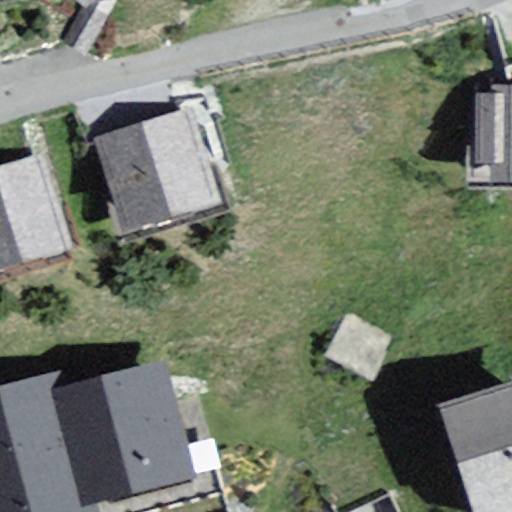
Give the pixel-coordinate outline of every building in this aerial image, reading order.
[(454,99),(451,155),(437,154),(436,191),(511,193),(511,87),(477,86),(476,100),(454,99)] [(170,108),(83,135),(113,231),(200,204),(170,108)] [(21,152),(0,159),(0,274),(54,257),(21,152)] [(0,415),(0,511),(88,511),(146,496),(103,391),(0,415)] [(511,511),(511,489),(484,423),(390,444),(415,511),(511,511)]
